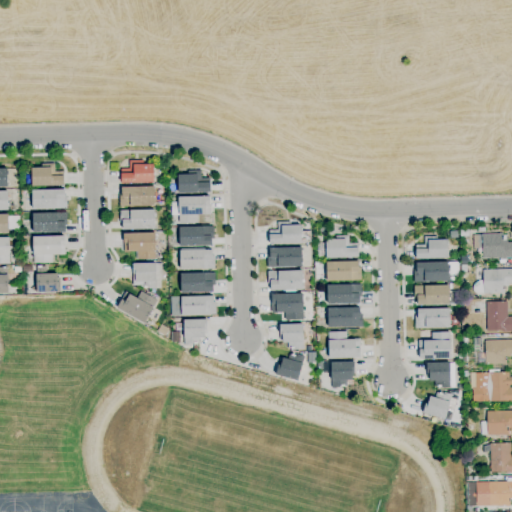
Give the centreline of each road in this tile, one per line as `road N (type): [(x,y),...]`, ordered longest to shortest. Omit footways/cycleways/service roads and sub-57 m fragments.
road 1 (residential): [(0,138),(188,141),(280,188),(350,210),(511,208)]
road 2 (residential): [(249,167),(240,201),(243,341)]
road 3 (residential): [(388,213),(390,383)]
road 4 (residential): [(91,136),(95,268)]
